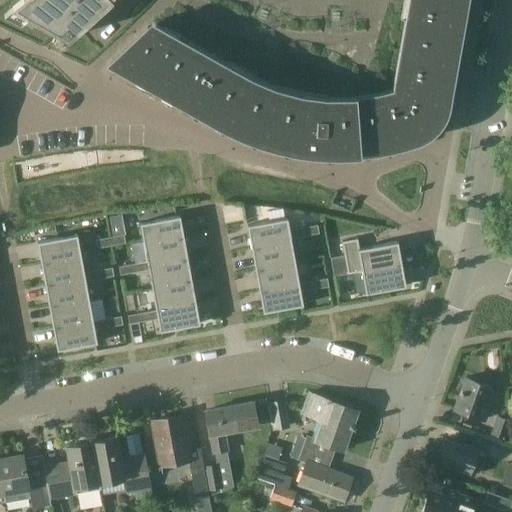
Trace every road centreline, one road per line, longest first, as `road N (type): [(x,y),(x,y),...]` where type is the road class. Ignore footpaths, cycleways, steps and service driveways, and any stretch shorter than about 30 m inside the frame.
road 1 (residential): [(336,170),(257,157),(168,118),(73,119)]
road 2 (residential): [(471,243),(511,7)]
road 3 (residential): [(35,406),(239,367)]
road 4 (residential): [(336,170),(440,143),(423,235)]
road 5 (residential): [(239,367),(304,359),(421,397)]
road 6 (residential): [(35,406),(4,240)]
road 7 (residential): [(239,367),(210,206)]
road 8 (residential): [(73,119),(98,68),(163,0)]
road 9 (residential): [(421,397),(466,263)]
road 10 (residential): [(380,511),(421,397)]
